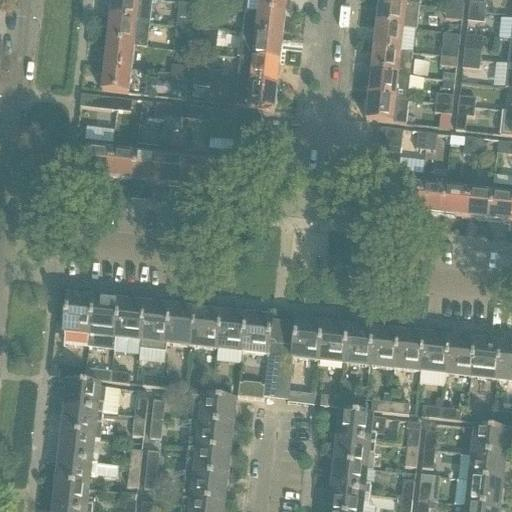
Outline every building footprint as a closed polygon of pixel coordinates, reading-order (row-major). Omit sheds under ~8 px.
[(115,0),(111,0),(109,23),(149,28),(151,4),(139,3),(115,0)] [(261,0),(259,16),(286,19),(288,0),(261,0)] [(379,0),(379,5),(418,9),(419,0),(379,0)] [(447,3),(446,12),(462,14),(463,5),(447,3)] [(379,5),(376,29),(415,33),(418,9),(379,5)] [(470,5),(469,15),(485,17),(486,7),(470,5)] [(446,12),(445,22),(461,24),(462,14),(446,12)] [(246,15),(244,39),(284,43),(286,19),(259,16),(246,15)] [(469,15),(467,25),(484,27),(485,17),(469,15)] [(177,21),(176,31),(190,32),(193,33),(194,23),(191,23),(190,23),(177,21)] [(109,23),(107,47),(134,50),(146,51),(149,28),(109,23)] [(200,23),(198,33),(213,35),(216,35),(217,25),(214,25),(213,25),(200,23)] [(376,29),(374,52),(412,56),(415,33),(376,29)] [(175,40),(174,50),(191,52),(192,42),(193,33),(190,32),(176,31),(175,40)] [(216,36),(198,33),(195,58),(215,61),(217,36),(216,36)] [(443,37),(440,60),(457,62),(460,39),(443,37)] [(239,38),(237,62),(241,62),(254,64),(281,67),(284,43),(244,39),(239,38)] [(107,47),(104,71),(131,74),(134,50),(107,47)] [(374,52),(371,76),(409,80),(412,56),(374,52)] [(464,53),(463,62),(480,64),(481,54),(464,53)] [(440,60),(439,70),(456,72),(457,62),(440,60)] [(241,62),(239,86),(278,90),(281,67),(254,64),(241,62)] [(463,62),(462,72),(479,74),(480,64),(463,62)] [(172,69),(171,78),(184,80),(185,80),(188,80),(189,71),(186,70),(185,70),(172,69)] [(194,70),(193,81),(207,82),(210,83),(211,72),(209,72),(208,72),(194,70)] [(131,74),(104,71),(101,95),(128,99),(131,74)] [(371,76),(368,100),(407,104),(409,80),(371,76)] [(171,78),(170,87),(184,89),(187,89),(188,80),(185,80),(184,80),(171,78)] [(193,81),(192,90),(206,92),(209,92),(210,83),(207,82),(193,81)] [(278,90),(239,86),(236,110),(276,115),(278,90)] [(436,97),(435,107),(452,109),(453,99),(436,97)] [(80,110),(117,114),(119,102),(81,98),(81,104),(80,110)] [(407,104),(368,100),(366,124),(406,128),(408,105),(407,104)] [(459,100),(458,109),(475,111),(476,102),(459,100)] [(119,102),(117,114),(131,116),(132,104),(119,102)] [(144,123),(163,125),(165,108),(142,105),(140,117),(144,118),(144,123)] [(435,107),(434,117),(451,119),(452,109),(435,107)] [(165,108),(164,120),(165,120),(172,121),(183,122),(184,110),(165,108)] [(458,109),(455,134),(465,135),(466,120),(474,121),(475,111),(458,109)] [(187,122),(211,125),(212,113),(189,111),(187,122)] [(212,113),(211,125),(234,128),(236,116),(212,113)] [(237,115),(235,127),(260,130),(261,118),(237,115)] [(500,138),(500,139),(511,140),(511,115),(502,115),(500,138)] [(235,127),(234,139),(258,142),(260,130),(235,127)] [(377,143),(401,146),(402,134),(378,131),(377,143)] [(115,143),(115,132),(91,132),(91,143),(115,143)] [(416,153),(425,154),(427,137),(417,136),(416,153)] [(427,137),(425,154),(435,155),(437,138),(427,137)] [(234,139),(232,151),(257,154),(258,142),(234,139)] [(463,158),(472,159),(474,143),(465,142),(463,158)] [(84,179),(109,182),(113,147),(75,143),(72,171),(85,172),(84,179)] [(375,155),(399,158),(401,146),(377,143),(375,155)] [(474,143),(472,159),(482,160),(484,144),(474,143)] [(109,182),(132,184),(136,150),(113,147),(109,182)] [(159,160),(156,187),(180,190),(183,163),(184,155),(184,152),(160,149),(160,152),(159,160)] [(132,184),(156,187),(159,160),(160,152),(136,150),(132,184)] [(232,156),(231,163),(256,166),(257,154),(232,151),(232,156)] [(228,195),(228,187),(230,175),(230,169),(231,163),(232,156),(208,153),(207,158),(203,192),(228,195)] [(180,190),(203,192),(207,158),(184,155),(183,163),(180,190)] [(374,167),(398,170),(399,158),(375,155),(374,167)] [(230,169),(230,175),(254,178),(256,166),(231,163),(230,169)] [(397,182),(398,174),(398,170),(374,167),(373,179),(397,182)] [(393,213),(418,215),(422,177),(398,174),(397,182),(395,193),(394,205),(393,213)] [(229,187),(228,195),(242,197),(243,189),(253,190),(254,178),(230,175),(229,185),(229,187)] [(418,215),(441,218),(444,191),(433,190),(434,178),(422,177),(418,215)] [(373,179),(371,191),(395,193),(397,182),(373,179)] [(489,223),(511,226),(511,189),(493,188),(492,197),(489,223)] [(370,202),(394,205),(395,193),(371,191),(370,202)] [(441,218),(465,221),(468,194),(444,191),(441,218)] [(465,221),(489,223),(492,197),(468,194),(465,221)] [(67,300),(63,338),(64,338),(63,348),(88,351),(89,339),(93,305),(68,302),(68,300),(67,300)] [(89,339),(115,342),(118,307),(93,305),(89,339)] [(115,342),(140,344),(144,310),(118,307),(115,342)] [(165,355),(165,347),(169,313),(144,310),(140,344),(139,352),(165,355)] [(165,347),(191,350),(195,316),(169,313),(165,347)] [(191,350),(216,353),(220,319),(195,316),(191,350)] [(218,353),(216,365),(241,367),(242,356),(246,322),(220,319),(216,353),(218,353)] [(266,377),(278,379),(284,326),(272,324),(272,322),(271,322),(271,325),(246,322),(242,356),(267,359),(267,361),(268,361),(266,377)] [(293,361),(318,364),(321,330),(297,328),(297,325),(296,325),(296,327),(284,326),(278,379),(290,380),(292,363),(293,363),(293,361)] [(318,364),(343,367),(347,333),(321,330),(318,364)] [(343,367),(369,370),(372,336),(347,333),(343,367)] [(369,370),(394,372),(398,339),(372,336),(369,370)] [(394,372),(419,375),(423,341),(398,339),(394,372)] [(419,375),(445,378),(449,344),(423,341),(419,375)] [(445,378),(470,381),(474,347),(449,344),(445,378)] [(470,381),(496,383),(499,350),(474,347),(470,381)] [(511,351),(499,350),(496,383),(511,385),(511,351)] [(66,381),(85,383),(86,372),(67,370),(66,381)] [(92,373),(91,384),(110,386),(111,375),(92,373)] [(111,375),(110,386),(129,388),(130,377),(111,375)] [(143,379),(142,390),(161,392),(163,381),(143,379)] [(163,381),(161,392),(180,394),(182,383),(163,381)] [(194,384),(193,395),(212,398),(213,387),(194,384)] [(68,388),(65,413),(102,417),(103,408),(105,392),(86,389),(66,387),(66,388),(68,388)] [(213,387),(212,398),(231,400),(232,389),(213,387)] [(288,396),(287,406),(314,410),(315,399),(288,396)] [(321,399),(320,410),(338,412),(339,401),(321,399)] [(192,401),(189,427),(230,432),(233,407),(235,407),(235,406),(192,401)] [(339,401),(338,412),(351,413),(352,413),(353,402),(352,402),(339,401)] [(136,402),(134,421),(145,422),(147,403),(136,402)] [(153,405),(151,423),(159,424),(161,424),(162,424),(164,406),(163,406),(160,405),(153,405)] [(370,415),(389,418),(390,407),(371,405),(370,415)] [(390,407),(389,418),(408,420),(409,409),(390,407)] [(420,421),(440,423),(441,413),(422,411),(420,421)] [(65,413),(62,438),(95,442),(100,443),(102,428),(100,428),(102,417),(65,413)] [(441,413),(440,423),(459,426),(460,415),(441,413)] [(476,427),(491,428),(492,414),(477,413),(476,427)] [(511,416),(492,414),(491,428),(511,430),(511,416)] [(340,419),(338,444),(375,448),(376,438),(372,437),(373,421),(338,418),(338,419),(340,419)] [(134,421),(132,440),(143,441),(145,422),(134,421)] [(151,423),(149,442),(160,443),(162,424),(161,424),(159,424),(151,423)] [(409,426),(408,433),(419,434),(420,427),(409,426)] [(186,453),(228,458),(230,458),(230,457),(228,457),(230,432),(189,427),(186,453)] [(408,433),(406,452),(417,453),(419,434),(408,433)] [(472,433),(470,459),(502,462),(506,436),(472,433)] [(426,435),(424,454),(435,455),(437,436),(426,435)] [(62,438),(59,464),(96,468),(97,459),(94,458),(95,442),(62,438)] [(333,469),(368,473),(372,473),(375,448),(338,444),(335,469),(333,469)] [(406,452),(404,470),(415,472),(417,453),(406,452)] [(186,453),(183,478),(225,483),(228,458),(186,453)] [(131,454),(128,472),(139,474),(141,455),(131,454)] [(424,454),(422,472),(433,474),(435,455),(424,454)] [(147,456),(145,474),(155,475),(157,475),(159,457),(157,457),(156,457),(147,456)] [(460,459),(458,483),(467,484),(502,488),(502,487),(500,487),(502,462),(470,459),(469,460),(460,459)] [(59,464),(56,490),(90,493),(91,478),(95,478),(95,479),(117,482),(118,471),(96,469),(96,468),(59,464)] [(335,470),(332,495),(369,500),(370,489),(366,489),(368,473),(333,469),(333,470),(335,470)] [(128,472),(126,491),(137,492),(139,474),(128,472)] [(145,474),(143,493),(155,494),(157,475),(155,475),(145,474)] [(180,504),(222,509),(224,509),(224,508),(222,507),(225,483),(183,478),(180,504)] [(421,479),(418,505),(429,506),(437,507),(440,481),(421,479)] [(403,483),(401,503),(412,504),(414,484),(403,483)] [(457,483),(454,508),(464,509),(486,511),(496,511),(500,488),(501,488),(502,488),(467,484),(458,483),(457,483)] [(56,490),(53,511),(91,511),(91,509),(88,508),(90,493),(56,490)] [(375,511),(375,510),(368,509),(369,500),(332,495),(330,511),(375,511)] [(401,503),(399,511),(410,511),(412,504),(401,503)]
